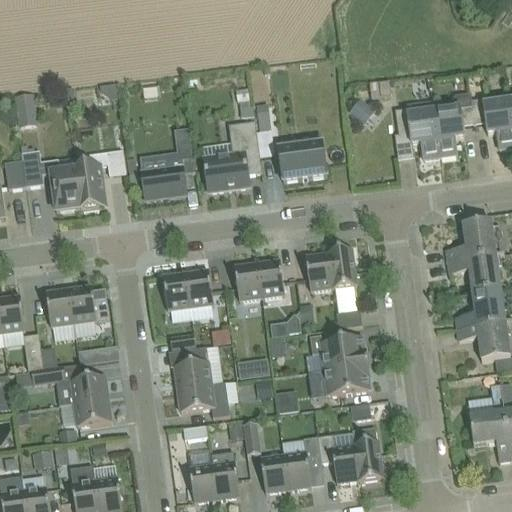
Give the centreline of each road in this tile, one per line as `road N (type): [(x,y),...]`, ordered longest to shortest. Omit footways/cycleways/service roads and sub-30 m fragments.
road 1 (residential): [(434,511),(391,208)]
road 2 (residential): [(123,243),(160,511)]
road 3 (residential): [(391,208),(123,243)]
road 4 (residential): [(123,243),(0,259)]
road 5 (residential): [(511,191),(391,208)]
